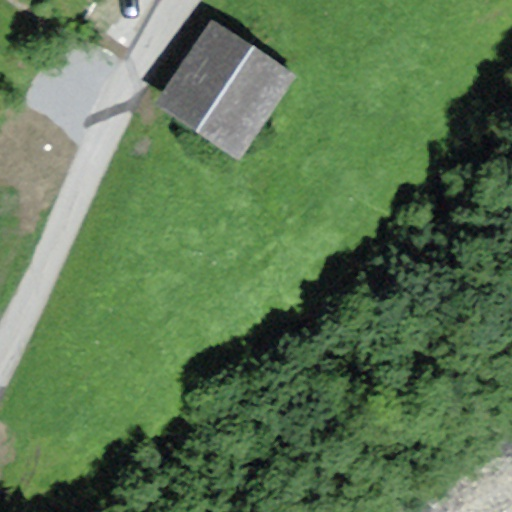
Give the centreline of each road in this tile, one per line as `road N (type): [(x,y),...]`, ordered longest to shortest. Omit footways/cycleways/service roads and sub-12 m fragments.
road 1 (residential): [(0,351),(98,140),(178,0)]
road 2 (track): [(0,9),(125,90)]
